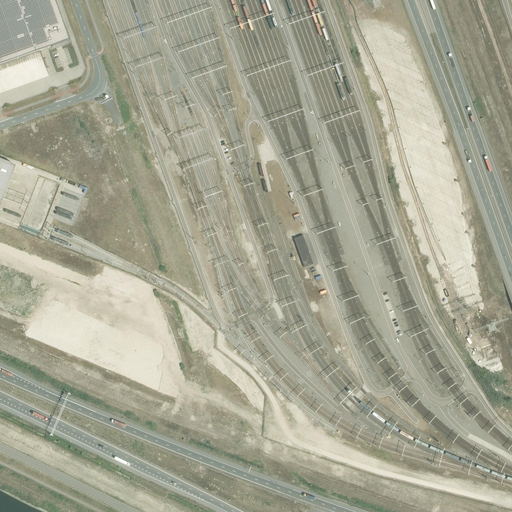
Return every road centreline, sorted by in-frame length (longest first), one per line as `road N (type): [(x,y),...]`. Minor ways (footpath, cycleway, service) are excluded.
road 1 (trunk): [(345,511),(0,374)]
road 2 (trunk): [(409,0),(511,275)]
road 3 (trunk): [(0,395),(234,511)]
road 4 (trunk): [(511,237),(428,0)]
road 5 (unclassified): [(0,445),(126,511)]
